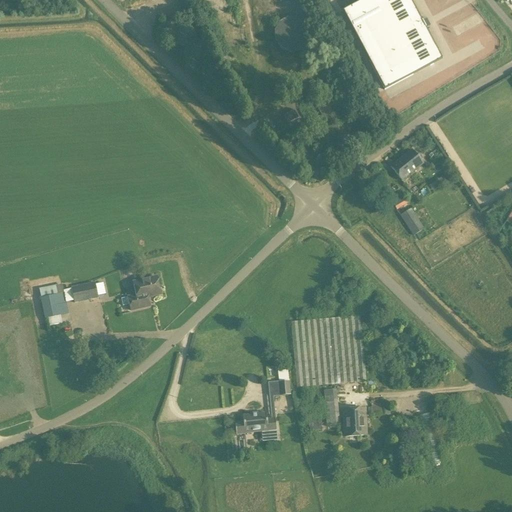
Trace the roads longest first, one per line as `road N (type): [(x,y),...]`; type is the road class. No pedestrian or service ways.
road 1 (unclassified): [(0,444),(101,400),(312,205)]
road 2 (unclassified): [(312,205),(105,0)]
road 3 (unclassified): [(511,413),(312,205)]
road 4 (unclassified): [(312,205),(405,131),(511,66)]
